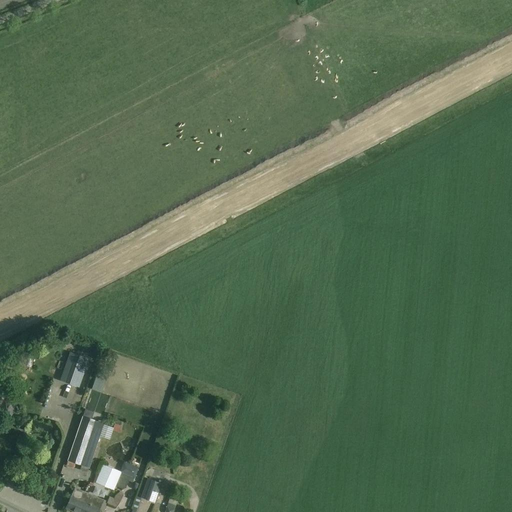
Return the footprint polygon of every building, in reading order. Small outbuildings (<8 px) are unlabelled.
[(25,367),(29,351),(21,349),(17,366),(25,367)] [(79,387),(89,359),(70,352),(60,381),(79,387)] [(15,395),(5,414),(11,417),(21,399),(15,395)] [(83,416),(67,461),(88,468),(103,424),(102,424),(105,416),(89,410),(86,418),(83,416)] [(124,462),(121,472),(122,473),(122,474),(130,477),(134,479),(138,468),(124,462)] [(121,472),(103,464),(95,482),(115,490),(116,486),(124,489),(126,488),(130,477),(122,474),(122,473),(121,472)] [(141,497),(156,503),(163,484),(148,478),(141,497)] [(75,488),(70,498),(66,508),(76,511),(98,511),(99,511),(104,500),(75,488)] [(109,496),(106,503),(117,508),(120,504),(125,495),(121,490),(115,495),(114,498),(109,496)] [(135,502),(132,510),(136,511),(137,511),(141,503),(135,502)]
